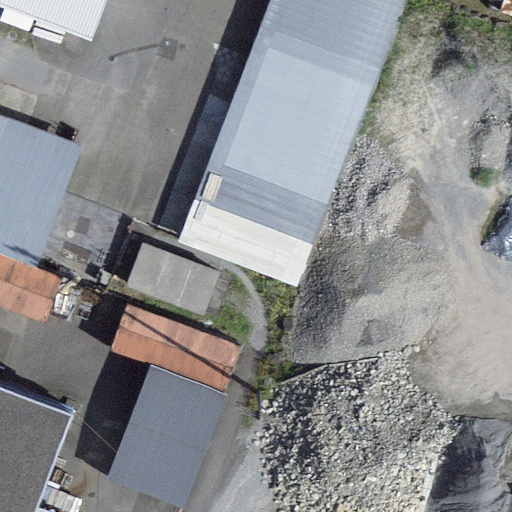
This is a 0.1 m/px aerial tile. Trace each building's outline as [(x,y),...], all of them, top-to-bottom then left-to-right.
[(99,0),(30,0),(91,22),(99,0)] [(397,0),(267,0),(178,235),(294,279),(397,0)] [(0,246),(38,262),(81,141),(0,108),(0,246)] [(38,262),(0,246),(0,301),(49,317),(65,273),(38,262)] [(240,342),(127,299),(110,345),(149,360),(108,473),(183,503),(240,342)] [(0,376),(0,511),(33,511),(74,404),(0,376)]
